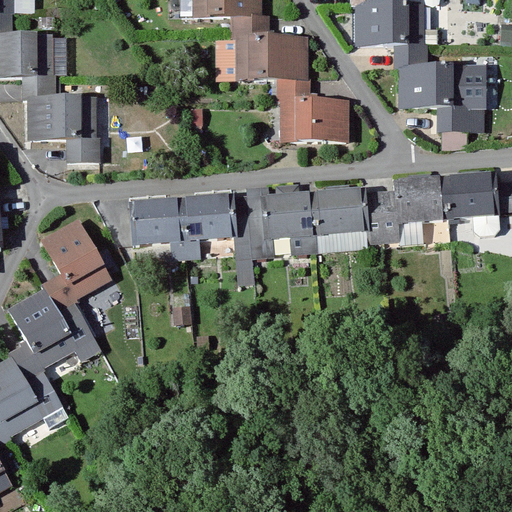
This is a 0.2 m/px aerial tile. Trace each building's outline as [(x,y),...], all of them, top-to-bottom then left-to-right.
[(0,0),(0,41),(10,42),(9,19),(6,19),(6,3),(1,3),(0,0)] [(199,0),(201,22),(236,21),(259,20),(258,0),(199,0)] [(356,0),(356,9),(359,9),(383,9),(382,0),(356,0)] [(383,9),(359,9),(359,50),(394,49),(400,49),(400,72),(402,72),(427,72),(426,49),(422,49),(423,34),(418,34),(418,10),(383,9)] [(236,21),(236,44),(221,44),(220,83),(278,82),(303,82),(302,44),(268,43),(263,43),(262,20),(259,20),(236,21)] [(10,42),(0,41),(0,81),(22,81),(27,81),(28,104),(30,104),(55,104),(54,81),(51,81),(50,64),(46,63),(45,42),(10,42)] [(54,81),(66,80),(65,42),(45,42),(46,63),(50,64),(51,81),(54,81)] [(444,134),(469,135),(485,135),(485,112),(466,111),(466,95),(462,94),(462,72),(427,72),(402,72),(402,111),(438,111),(444,111),(444,134)] [(278,82),(278,106),(282,105),(282,123),(287,123),(287,144),(346,144),(346,106),(311,105),(306,105),(306,82),(303,82),(278,82)] [(55,104),(30,104),(31,144),(66,144),(72,144),(73,166),(98,165),(97,144),(94,144),(94,127),(90,126),(89,104),(55,104)] [(448,222),(472,220),(473,235),(479,239),(494,238),(500,232),(500,217),(499,215),(497,189),(496,181),(477,183),(462,184),(445,185),(448,222)] [(379,200),(382,240),(398,239),(397,226),(448,222),(445,185),(395,189),(394,190),(395,199),(379,200)] [(499,215),(509,215),(506,188),(497,189),(499,215)] [(327,199),(345,198),(344,189),(326,191),(327,199)] [(313,200),(317,238),(366,234),(367,242),(382,240),(379,200),(364,202),(364,196),(345,198),(327,199),(313,200)] [(250,216),(254,259),(266,259),(265,242),(317,238),(313,200),(262,204),(263,215),(250,216)] [(182,206),(185,243),(235,239),(237,261),(254,259),(250,216),(249,214),(233,215),(232,207),(232,203),(182,206)] [(249,214),(250,216),(263,215),(262,204),(249,205),(249,214)] [(249,214),(249,205),(232,207),(233,215),(249,214)] [(185,243),(182,206),(131,211),(130,212),(134,247),(185,243)] [(58,316),(77,305),(75,302),(90,294),(87,289),(106,278),(77,227),(44,246),(61,277),(63,281),(44,292),(46,295),(58,316)] [(41,288),(44,292),(63,281),(61,277),(41,288)] [(106,278),(87,289),(90,294),(109,284),(106,278)] [(58,316),(46,295),(12,315),(28,345),(31,351),(11,362),(12,364),(23,385),(44,373),(43,370),(57,362),(54,358),(74,347),(76,351),(82,362),(98,353),(74,310),(59,318),(58,316)] [(8,356),(11,362),(31,351),(28,345),(8,356)] [(74,347),(54,358),(57,362),(76,351),(74,347)] [(0,446),(11,440),(9,437),(22,429),(21,426),(39,415),(23,385),(12,364),(0,370),(0,446)] [(44,373),(23,385),(39,415),(41,419),(63,406),(44,373)] [(39,415),(21,426),(22,429),(41,419),(39,415)] [(0,487),(8,483),(0,468),(0,487)] [(8,483),(0,487),(0,493),(11,487),(8,483)]
